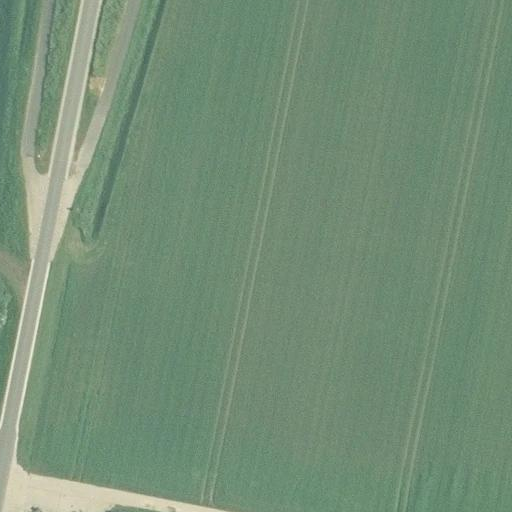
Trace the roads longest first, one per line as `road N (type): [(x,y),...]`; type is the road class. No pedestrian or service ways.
road 1 (unclassified): [(45,229),(76,178),(133,0)]
road 2 (unclassified): [(0,458),(45,229)]
road 3 (unclassified): [(45,229),(90,0)]
road 4 (unclassified): [(48,0),(26,159),(45,229)]
road 5 (unknown): [(92,482),(248,511)]
